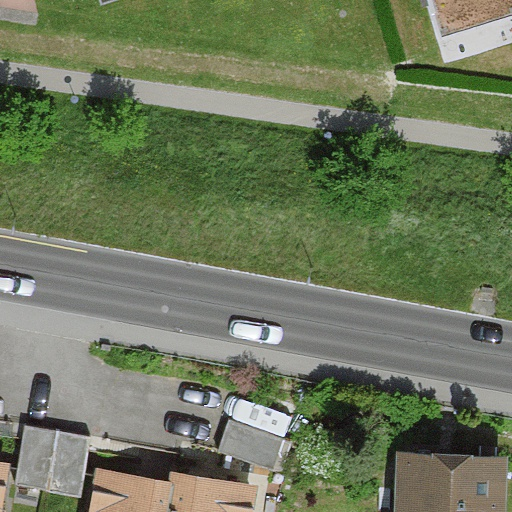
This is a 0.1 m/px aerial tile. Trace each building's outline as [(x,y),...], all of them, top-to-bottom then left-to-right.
[(269,459),(283,437),(239,410),(225,432),(269,459)] [(498,511),(500,448),(401,445),(398,511),(498,511)] [(14,511),(18,471),(0,470),(0,511),(14,511)] [(179,511),(180,496),(98,490),(96,511),(179,511)] [(258,511),(259,502),(180,496),(179,511),(258,511)]
